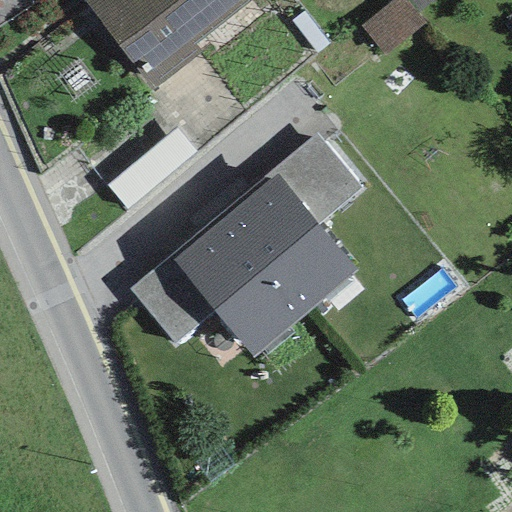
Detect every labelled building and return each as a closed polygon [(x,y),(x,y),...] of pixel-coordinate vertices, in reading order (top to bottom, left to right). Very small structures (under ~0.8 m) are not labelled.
[(85,0),(83,2),(145,82),(193,44),(250,0),(85,0)] [(394,0),(362,26),(384,55),(424,23),(417,15),(405,0),(394,0)] [(405,0),(417,15),(435,0),(405,0)] [(200,53),(193,44),(145,82),(150,91),(200,53)] [(106,185),(127,210),(196,152),(176,127),(106,185)] [(271,171),(274,175),(317,225),(362,186),(315,134),(271,171)] [(274,175),(226,215),(307,310),(355,270),(317,225),(274,175)] [(226,215),(169,263),(209,313),(250,358),(307,310),(226,215)] [(209,313),(169,263),(166,259),(129,288),(172,343),(209,313)]
